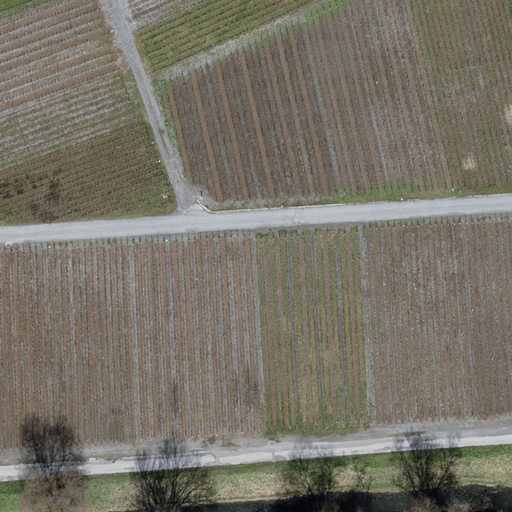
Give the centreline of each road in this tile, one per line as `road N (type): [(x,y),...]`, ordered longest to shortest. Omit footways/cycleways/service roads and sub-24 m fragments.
road 1 (unclassified): [(511,436),(0,472)]
road 2 (track): [(0,235),(511,202)]
road 3 (track): [(196,224),(111,0)]
